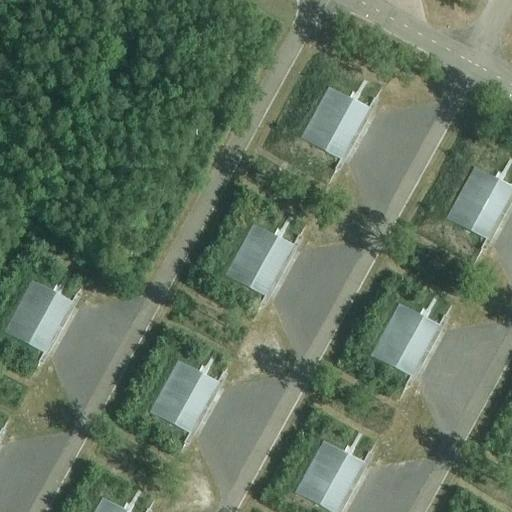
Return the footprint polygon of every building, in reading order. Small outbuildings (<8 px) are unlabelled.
[(368,111),(328,89),(300,141),(340,163),(368,111)] [(511,197),(511,190),(476,170),(447,222),(487,243),(511,197)] [(293,248),(253,226),(225,278),(265,300),(293,248)] [(72,305),(32,283),(4,335),(43,357),(72,305)] [(440,329),(400,307),(372,359),(412,380),(440,329)] [(218,385),(178,364),(150,415),(189,437),(218,385)] [(339,511),(365,466),(325,444),(297,496),(326,511),(339,511)] [(124,511),(103,500),(96,511),(124,511)]
